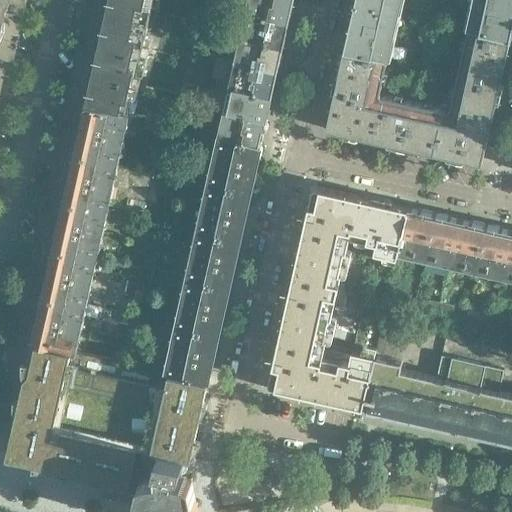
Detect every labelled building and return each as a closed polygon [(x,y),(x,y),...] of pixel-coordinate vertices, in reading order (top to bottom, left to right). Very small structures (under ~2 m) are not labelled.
[(150,13),(153,0),(108,0),(108,3),(150,13)] [(290,19),(293,0),(248,0),(247,9),(290,19)] [(395,10),(397,0),(355,0),(355,1),(395,10)] [(511,11),(511,0),(477,0),(477,3),(511,11)] [(390,33),(395,10),(355,1),(350,24),(390,33)] [(137,72),(150,13),(108,3),(86,102),(126,111),(128,112),(132,95),(137,96),(142,73),(137,72)] [(511,37),(511,32),(511,11),(477,3),(471,28),(511,37)] [(284,44),(290,19),(247,9),(244,20),(248,21),(245,35),(284,44)] [(384,58),(390,33),(350,24),(344,49),(384,58)] [(494,115),(511,37),(471,28),(468,27),(450,105),(493,114),(494,115)] [(279,68),(284,44),(245,35),(242,49),(238,48),(236,59),(279,68)] [(382,94),(380,91),(388,58),(384,58),(344,49),(327,127),(373,137),(383,94),(382,94)] [(214,74),(231,77),(234,57),(217,54),(214,74)] [(273,93),(279,68),(236,59),(233,69),(237,70),(234,84),(273,93)] [(268,117),(273,93),(234,84),(231,98),(227,97),(225,108),(268,117)] [(434,151),(444,107),(383,94),(373,137),(434,151)] [(120,136),(126,111),(86,102),(81,127),(120,136)] [(482,162),(493,114),(450,105),(450,107),(447,108),(444,107),(434,151),(482,162)] [(266,126),(269,123),(267,120),(268,117),(225,108),(222,118),(226,119),(223,134),(262,143),(266,126)] [(115,160),(120,136),(81,127),(75,151),(115,160)] [(168,147),(168,146),(170,138),(171,135),(162,133),(159,145),(168,147)] [(262,153),(263,147),(262,144),(262,143),(223,134),(222,134),(217,157),(257,166),(259,155),(262,153)] [(178,148),(180,140),(170,138),(168,146),(178,148)] [(166,155),(168,147),(159,145),(156,156),(166,158),(166,155)] [(176,157),(178,148),(168,146),(168,147),(166,155),(176,157)] [(160,186),(163,170),(115,160),(75,151),(70,174),(158,194),(160,186)] [(251,190),(257,166),(217,157),(212,181),(251,190)] [(156,202),(158,194),(70,174),(65,198),(105,207),(152,218),(156,202)] [(246,214),(251,190),(212,181),(206,205),(246,214)] [(168,196),(170,188),(160,186),(158,194),(168,196)] [(344,309),(349,284),(338,282),(341,271),(339,270),(343,251),(345,251),(348,239),(375,246),(376,240),(370,238),(379,199),(318,186),(317,186),(314,188),(313,188),(270,380),(270,381),(272,384),(273,384),(273,385),(333,398),(341,359),(349,361),(350,353),(324,347),(326,336),(324,335),(329,316),(331,316),(333,306),(344,309)] [(166,205),(168,196),(158,194),(156,202),(166,205)] [(100,231),(105,207),(65,198),(59,222),(100,231)] [(398,255),(400,247),(409,206),(379,199),(370,238),(376,240),(375,246),(373,251),(387,255),(388,253),(398,255)] [(241,237),(246,214),(206,205),(201,228),(241,237)] [(426,253),(435,212),(409,206),(400,247),(426,253)] [(452,258),(461,217),(435,212),(426,253),(452,258)] [(477,264),(486,223),(461,217),(452,258),(477,264)] [(94,254),(100,231),(59,222),(54,245),(94,254)] [(503,270),(511,229),(486,223),(477,264),(503,270)] [(147,241),(149,233),(150,230),(141,228),(138,239),(147,241)] [(235,261),(241,237),(201,228),(196,252),(235,261)] [(511,271),(511,228),(511,229),(503,270),(511,271)] [(157,243),(159,235),(149,233),(147,241),(157,243)] [(144,253),(145,250),(147,241),(138,239),(135,251),(144,253)] [(155,252),(157,243),(147,241),(145,250),(155,252)] [(89,278),(94,254),(54,245),(49,269),(89,278)] [(230,285),(235,261),(196,252),(190,276),(230,285)] [(83,302),(89,278),(49,269),(43,293),(83,302)] [(136,289),(138,280),(139,277),(130,275),(127,287),(136,289)] [(225,308),(230,285),(190,276),(185,299),(225,308)] [(146,291),(148,282),(138,280),(136,289),(146,291)] [(134,297),(136,289),(127,287),(125,298),(134,300),(134,297)] [(144,299),(146,291),(136,289),(134,297),(144,299)] [(400,304),(403,293),(390,290),(388,302),(400,304)] [(73,349),(83,302),(43,293),(33,340),(73,349)] [(219,332),(225,308),(185,299),(180,323),(219,332)] [(439,313),(442,301),(429,299),(427,310),(439,313)] [(452,316),(455,304),(442,301),(439,313),(452,316)] [(490,325),(493,313),(480,310),(478,322),(490,325)] [(503,327),(506,316),(493,313),(490,325),(503,327)] [(126,336),(128,327),(128,324),(119,322),(117,334),(126,336)] [(214,356),(219,332),(180,323),(174,347),(214,356)] [(136,338),(138,330),(128,327),(126,336),(136,338)] [(123,348),(124,344),(126,336),(117,334),(114,346),(123,348)] [(134,346),(136,338),(126,336),(124,344),(134,346)] [(156,428),(60,406),(73,349),(33,340),(7,454),(130,482),(131,477),(140,480),(144,481),(156,428)] [(212,367),(214,356),(174,347),(169,371),(209,380),(209,377),(211,376),(213,369),(212,367)] [(364,405),(375,358),(365,356),(366,351),(351,348),(350,353),(349,361),(341,359),(333,398),(364,405)] [(511,438),(511,393),(491,388),(496,366),(486,364),(487,363),(452,355),(451,356),(442,354),(437,376),(401,368),(402,361),(375,355),(375,358),(364,405),(511,438)] [(204,399),(209,380),(169,371),(164,390),(204,399)] [(196,436),(204,399),(164,390),(156,428),(196,436)] [(200,508),(193,476),(182,473),(186,455),(191,457),(196,436),(156,428),(144,481),(140,480),(133,511),(200,511),(199,508),(200,508)]
